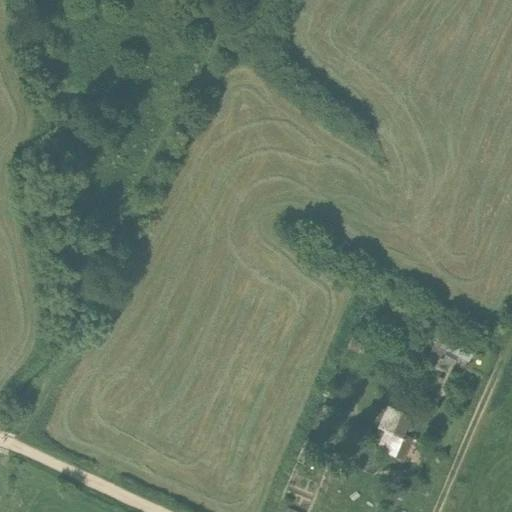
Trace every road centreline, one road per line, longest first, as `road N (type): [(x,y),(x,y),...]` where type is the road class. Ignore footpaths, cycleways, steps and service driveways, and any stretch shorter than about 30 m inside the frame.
road 1 (track): [(233,0),(225,47),(130,213),(108,307),(24,450)]
road 2 (track): [(438,511),(508,343)]
road 3 (track): [(0,441),(157,511)]
